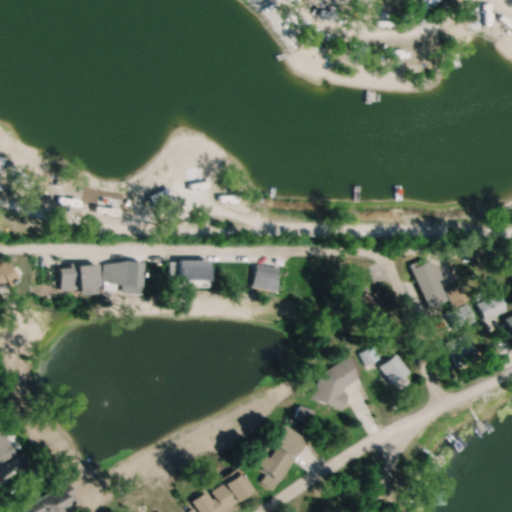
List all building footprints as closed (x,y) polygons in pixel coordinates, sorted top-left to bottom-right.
[(187,186),(189,193),(208,187),(205,180),(187,186)] [(445,292),(429,258),(410,268),(426,301),(445,292)] [(205,284),(205,260),(175,260),(175,284),(205,284)] [(101,261),(101,285),(140,285),(140,261),(101,261)] [(0,284),(14,279),(7,262),(0,264),(0,284)] [(274,292),(278,268),(254,264),(250,288),(274,292)] [(56,265),(56,289),(93,289),(93,265),(56,265)] [(446,292),(454,307),(467,300),(459,285),(446,292)] [(484,321),(506,311),(499,293),(477,303),(484,321)] [(446,314),(455,332),(476,321),(467,304),(446,314)] [(511,340),(511,315),(502,320),(511,340)] [(476,352),(467,333),(445,343),(455,363),(476,352)] [(365,364),(378,360),(374,348),(361,352),(365,364)] [(380,365),(391,384),(409,373),(397,354),(380,365)] [(346,394),(345,394),(355,367),(347,363),(347,362),(328,355),(312,399),(340,409),(346,394)] [(268,442),(276,447),(268,459),(264,456),(257,467),(267,472),(261,482),(273,489),(303,439),(278,424),(268,442)] [(0,429),(0,466),(17,457),(2,429),(0,429)] [(189,503),(194,511),(219,511),(250,492),(237,471),(189,503)] [(65,511),(71,510),(62,487),(23,502),(26,511),(65,511)] [(443,507),(443,492),(426,492),(426,507),(443,507)]
